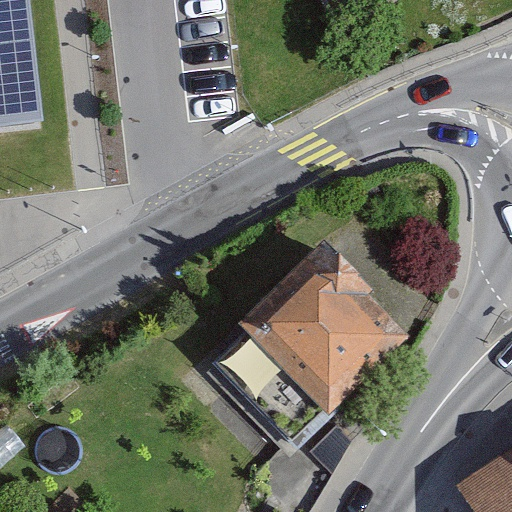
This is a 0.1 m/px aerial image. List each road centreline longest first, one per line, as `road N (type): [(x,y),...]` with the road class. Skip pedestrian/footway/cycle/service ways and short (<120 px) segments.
road 1 (tertiary): [(511,156),(481,126),(421,109),(318,151),(0,329)]
road 2 (tertiary): [(511,302),(462,364),(370,511)]
